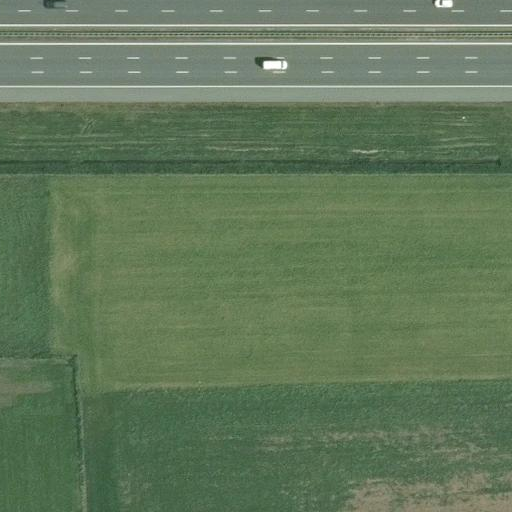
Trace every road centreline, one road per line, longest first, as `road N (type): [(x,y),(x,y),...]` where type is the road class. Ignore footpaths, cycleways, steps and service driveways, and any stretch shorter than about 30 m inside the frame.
road 1 (motorway): [(0,67),(511,66)]
road 2 (motorway): [(511,4),(0,5)]
